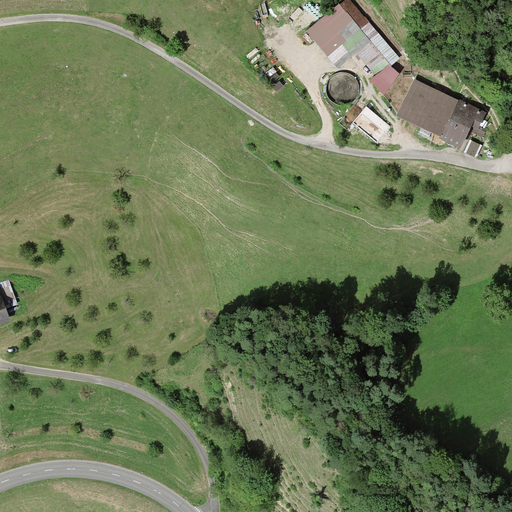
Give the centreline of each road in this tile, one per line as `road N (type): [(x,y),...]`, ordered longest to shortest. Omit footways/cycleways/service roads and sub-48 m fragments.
road 1 (track): [(504,165),(295,140),(109,28),(56,17),(0,22)]
road 2 (track): [(0,366),(144,395),(196,442),(209,468),(212,511)]
road 3 (tertiary): [(0,482),(39,471),(106,471),(186,511)]
road 4 (track): [(504,165),(499,131),(451,67),(424,0)]
road 5 (track): [(378,315),(511,257)]
